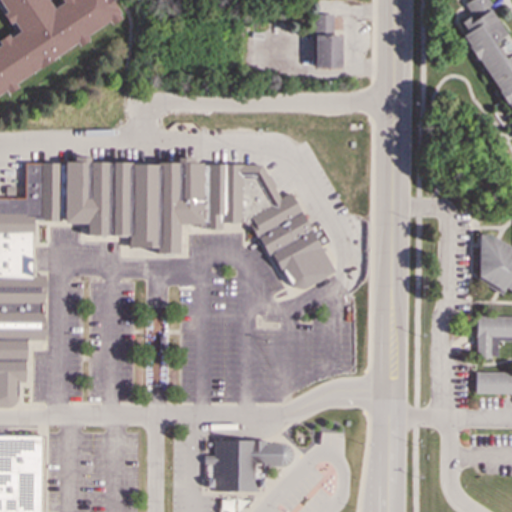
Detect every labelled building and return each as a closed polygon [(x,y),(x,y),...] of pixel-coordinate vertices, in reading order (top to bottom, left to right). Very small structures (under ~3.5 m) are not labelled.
[(0,93),(5,90),(7,94),(17,88),(15,84),(76,43),(78,46),(89,39),(86,36),(108,21),(110,25),(121,18),(118,14),(120,13),(113,2),(111,0),(61,0),(63,2),(53,9),(46,0),(0,0),(0,2),(6,12),(2,14),(8,24),(12,21),(19,32),(9,38),(7,35),(0,39),(0,93)] [(511,41),(490,9),(492,7),(487,0),(474,0),(463,7),(467,15),(459,20),(468,35),(464,38),(511,109),(511,250),(489,237),(480,238),(478,284),(502,299),(506,292),(511,296),(511,319),(476,319),(476,363),(490,363),(490,360),(496,360),(497,345),(511,345),(511,375),(474,375),(474,397),(511,397),(511,41)] [(314,14),(313,27),(313,67),(341,68),(341,34),(332,34),(332,14),(314,14)] [(334,271),(322,249),(330,245),(317,221),(309,226),(289,192),(280,198),(260,164),(191,165),(191,159),(177,159),(177,163),(88,162),(88,158),(75,158),(75,163),(25,163),(25,200),(0,200),(0,411),(8,411),(13,409),(16,405),(18,401),(18,387),(26,387),(26,346),(45,346),(44,275),(33,275),(35,225),(65,225),(86,223),(86,235),(127,235),(128,248),(178,248),(179,227),(207,227),(207,232),(224,232),(221,223),(249,223),(269,255),(271,254),(292,286),(296,288),(300,289),(306,288),(334,271)] [(0,511),(0,435),(44,436),(44,511),(0,511)] [(282,444),(265,444),(265,440),(213,440),(213,456),(204,457),(204,492),(263,492),(263,468),(281,469),(284,468),(286,467),(288,465),(291,462),(292,460),(292,457),(292,453),(291,450),(289,447),(286,445),(282,444)]
